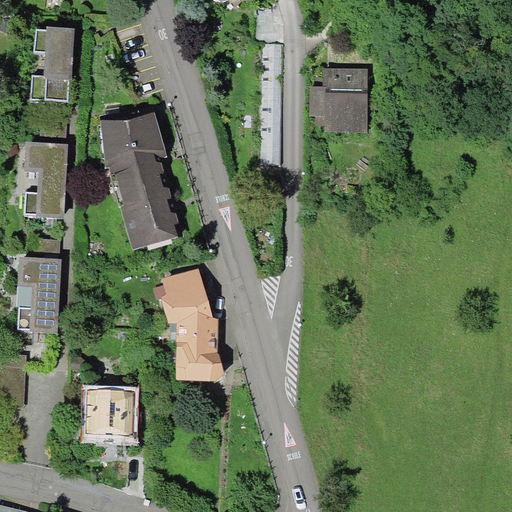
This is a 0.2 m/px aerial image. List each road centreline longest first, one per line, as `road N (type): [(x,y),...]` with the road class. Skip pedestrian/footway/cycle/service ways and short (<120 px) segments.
road 1 (residential): [(157,0),(261,348)]
road 2 (residential): [(297,48),(293,281),(284,323),(261,348)]
road 3 (residential): [(261,348),(308,511)]
road 4 (residential): [(128,511),(0,476)]
road 5 (unknown): [(18,481),(24,414),(59,371)]
